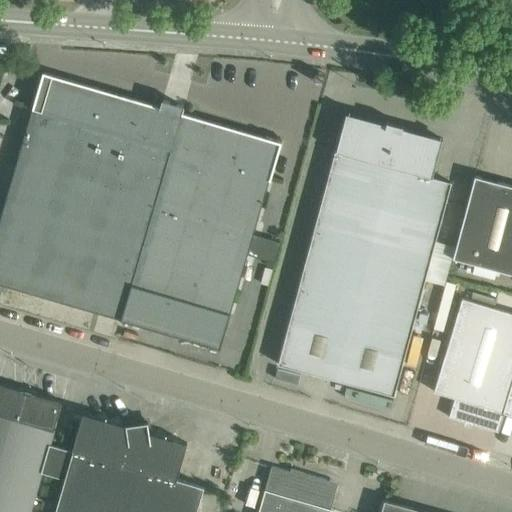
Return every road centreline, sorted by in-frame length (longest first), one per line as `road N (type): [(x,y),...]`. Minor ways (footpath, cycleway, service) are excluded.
road 1 (unclassified): [(511,488),(0,334)]
road 2 (secondary): [(257,42),(0,19)]
road 3 (secondary): [(394,58),(511,91)]
